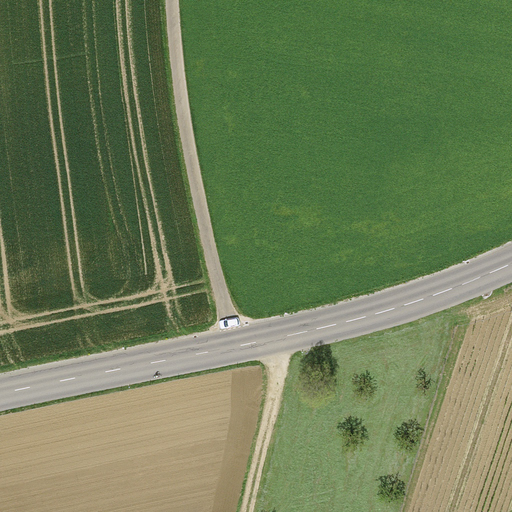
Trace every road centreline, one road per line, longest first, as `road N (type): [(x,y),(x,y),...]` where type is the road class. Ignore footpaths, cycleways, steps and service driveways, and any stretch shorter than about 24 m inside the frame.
road 1 (tertiary): [(0,393),(283,338),(376,314),(511,263)]
road 2 (track): [(236,348),(182,122),(175,0)]
road 3 (track): [(283,338),(246,511)]
